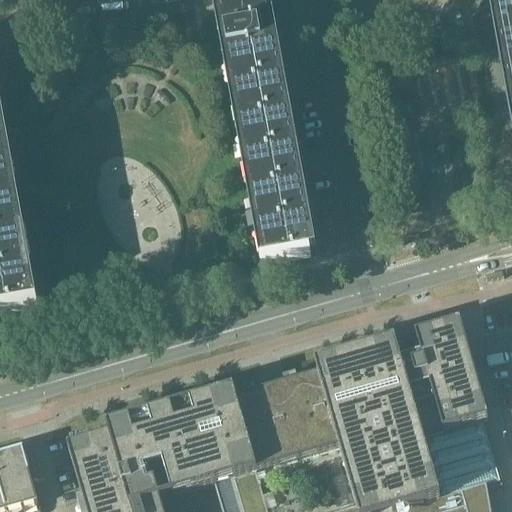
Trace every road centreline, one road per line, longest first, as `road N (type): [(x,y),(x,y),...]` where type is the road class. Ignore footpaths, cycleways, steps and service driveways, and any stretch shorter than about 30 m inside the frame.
road 1 (secondary): [(23,392),(366,294)]
road 2 (residential): [(366,294),(307,26)]
road 3 (secondary): [(366,294),(511,253)]
road 4 (residential): [(23,392),(58,511)]
